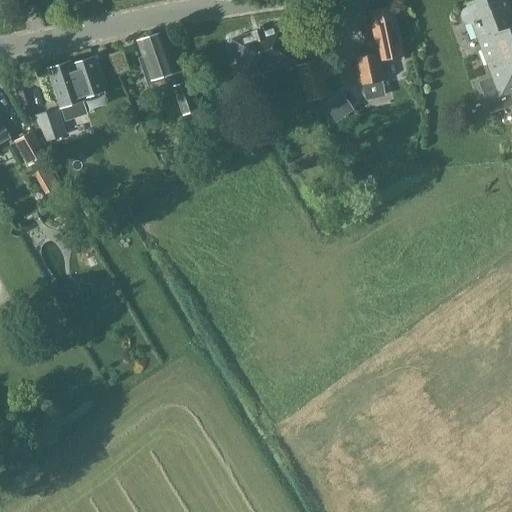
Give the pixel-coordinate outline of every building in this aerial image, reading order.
[(511,19),(504,0),(473,0),(462,4),(498,98),(509,94),(511,100),(511,19)] [(379,61),(403,56),(392,7),(368,12),(377,53),(355,58),(357,66),(347,67),(351,85),(361,83),(361,85),(383,81),(379,61)] [(242,78),(294,62),(282,23),(229,40),(242,78)] [(174,85),(186,81),(181,69),(172,72),(159,35),(137,42),(142,58),(139,59),(148,86),(171,78),(174,85)] [(109,55),(118,73),(127,70),(121,51),(109,55)] [(71,61),(47,68),(60,108),(83,100),(83,99),(105,92),(93,55),(71,62),(71,61)] [(328,94),(317,58),(296,65),(307,101),(328,94)] [(183,114),(196,110),(186,81),(173,85),(183,114)] [(333,116),(349,105),(341,93),(324,105),(333,116)] [(44,142),(66,135),(58,107),(35,115),(44,142)] [(14,141),(28,165),(46,155),(32,130),(14,141)] [(191,133),(187,140),(191,147),(199,148),(203,141),(199,134),(191,133)]
